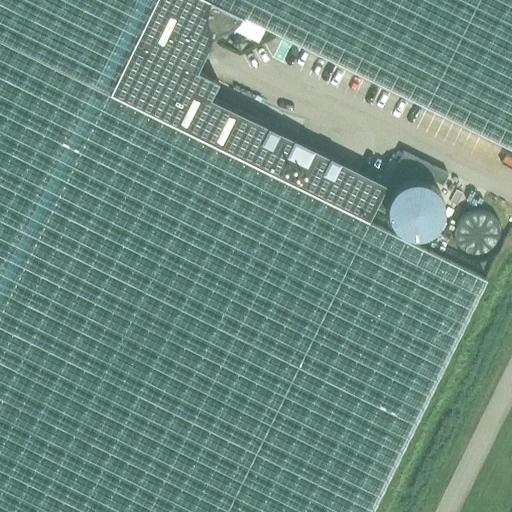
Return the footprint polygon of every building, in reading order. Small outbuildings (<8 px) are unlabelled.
[(511,146),(511,0),(0,0),(0,511),(369,511),(486,277),(368,219),(386,183),(210,96),(218,80),(197,69),(208,47),(209,44),(212,41),(215,38),(218,35),(221,33),(229,31),(232,29),(236,26),(238,23),(241,20),(244,15),(511,146)] [(292,113),(286,129),(296,133),(302,117),(292,113)] [(310,140),(330,151),(338,135),(318,125),(310,140)] [(353,143),(347,159),(358,163),(364,147),(353,143)] [(448,172),(403,150),(398,161),(443,183),(448,172)] [(434,227),(440,219),(442,216),(444,207),(443,198),(438,189),(431,182),(423,179),(413,178),(404,180),(396,186),(391,193),(388,203),(389,212),(393,221),(399,228),(407,232),(417,234),(426,232),(434,227)] [(455,225),(453,233),(455,242),(459,250),(466,255),(474,258),(483,258),(491,254),(498,248),(502,240),(503,232),(501,223),(496,216),(489,211),(481,209),(472,209),(465,212),(459,218),(455,225)]
